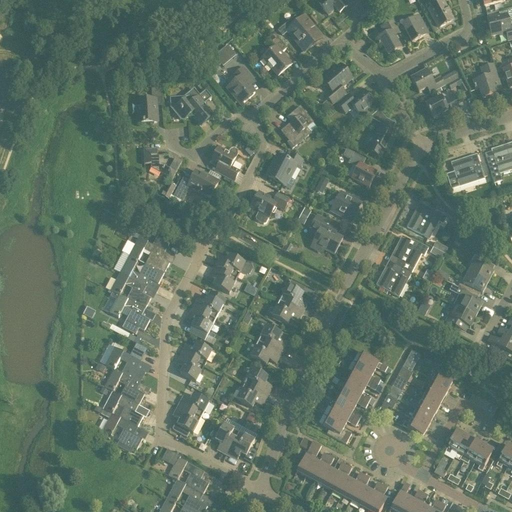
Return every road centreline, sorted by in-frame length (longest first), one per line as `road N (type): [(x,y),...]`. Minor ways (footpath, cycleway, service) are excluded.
road 1 (residential): [(258,488),(298,378),(423,150)]
road 2 (track): [(256,0),(167,56),(40,76),(0,161)]
road 3 (residential): [(258,488),(166,442),(163,338),(200,249),(182,239)]
road 4 (residential): [(511,432),(462,404),(421,477)]
road 5 (residential): [(462,0),(466,34),(384,77)]
